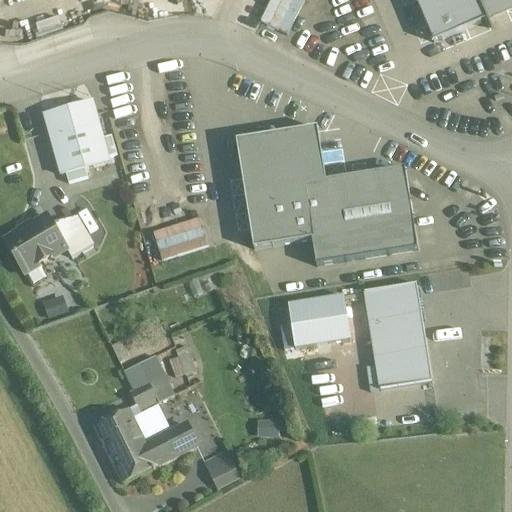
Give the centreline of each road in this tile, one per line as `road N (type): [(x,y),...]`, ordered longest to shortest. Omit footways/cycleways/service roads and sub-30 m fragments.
road 1 (unclassified): [(0,93),(155,40),(244,44),(511,172)]
road 2 (residential): [(0,303),(118,511)]
